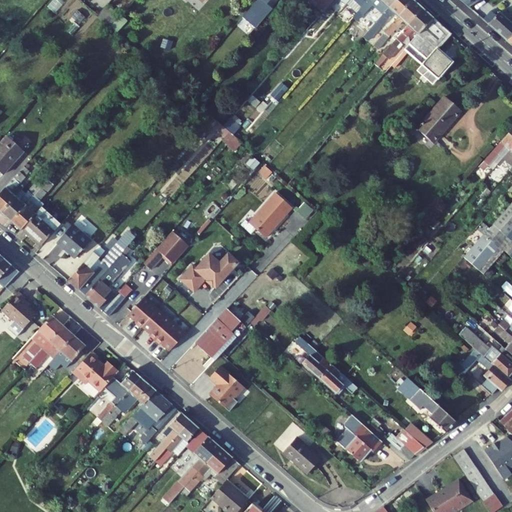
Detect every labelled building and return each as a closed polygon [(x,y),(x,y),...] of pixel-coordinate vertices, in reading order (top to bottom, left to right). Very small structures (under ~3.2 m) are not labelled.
[(257,0),(242,18),(246,21),(255,28),(272,9),(268,5),(271,0),(257,0)] [(272,9),(279,0),(271,0),(268,5),(272,9)] [(309,0),(323,11),(324,11),(333,0),(309,0)] [(337,3),(333,0),(324,11),(327,14),(337,3)] [(367,10),(372,5),(383,15),(395,0),(368,0),(362,7),(360,10),(364,13),(367,10)] [(367,33),(363,37),(368,41),(394,12),(398,17),(412,0),(395,0),(383,15),(378,20),(367,33)] [(373,46),(378,49),(403,21),(408,25),(422,9),(413,0),(412,0),(398,17),(373,46)] [(367,10),(378,20),(383,15),(372,5),(367,10)] [(120,17),(106,6),(98,16),(99,17),(111,27),(120,17)] [(422,9),(408,25),(396,39),(401,43),(413,30),(418,35),(432,18),(422,9)] [(72,16),(80,23),(85,18),(77,11),(72,16)] [(363,14),(359,11),(353,17),(358,20),(363,14)] [(507,41),(511,36),(511,21),(510,22),(500,13),(489,25),(507,41)] [(117,33),(127,21),(121,15),(120,17),(111,27),(114,30),(117,33)] [(418,35),(405,50),(422,65),(417,71),(432,84),(443,72),(444,72),(447,72),(450,69),(450,66),(449,65),(452,62),(437,49),(450,34),(432,18),(418,35)] [(401,43),(396,39),(392,43),(399,49),(402,44),(401,43)] [(389,60),(399,49),(392,43),(374,64),(378,67),(387,58),(389,60)] [(277,101),(289,89),(282,82),(271,95),(277,101)] [(433,142),(460,111),(445,98),(418,129),(433,142)] [(230,132),(233,135),(238,129),(228,121),(223,126),(230,132)] [(511,129),(483,162),(488,165),(498,154),(503,159),(511,148),(511,129)] [(234,151),(241,143),(233,135),(230,132),(223,140),(227,145),(234,151)] [(0,160),(15,143),(8,137),(0,145),(0,160)] [(189,146),(195,152),(204,142),(198,137),(189,146)] [(224,149),(227,145),(223,140),(219,145),(224,149)] [(24,151),(15,143),(0,160),(0,172),(3,175),(24,151)] [(511,167),(511,148),(503,159),(511,167)] [(498,154),(488,165),(493,170),(503,159),(498,154)] [(259,163),(253,157),(247,164),(254,170),(259,163)] [(483,171),(488,165),(483,162),(479,167),(483,171)] [(25,166),(0,194),(0,211),(1,213),(22,189),(17,186),(25,177),(24,176),(29,171),(25,166)] [(266,179),(271,174),(264,167),(259,173),(266,179)] [(23,228),(36,213),(45,203),(41,199),(60,177),(55,172),(48,180),(42,187),(11,221),(21,230),(23,228)] [(48,180),(45,177),(39,184),(42,187),(48,180)] [(42,187),(39,184),(36,182),(27,194),(22,189),(1,213),(11,221),(42,187)] [(484,199),(491,192),(486,188),(480,196),(484,199)] [(266,238),(293,208),(276,193),(249,222),(266,238)] [(167,200),(161,195),(153,205),(159,210),(167,200)] [(511,201),(464,258),(484,275),(494,263),(505,252),(511,258),(511,201)] [(315,211),(305,202),(299,210),(308,218),(315,211)] [(387,224),(398,212),(392,206),(381,218),(387,224)] [(36,213),(23,228),(42,245),(55,230),(36,213)] [(58,242),(76,258),(91,240),(73,225),(58,242)] [(79,290),(86,296),(123,254),(122,253),(136,237),(128,231),(102,262),(98,259),(100,256),(94,251),(68,281),(79,290)] [(173,231),(144,263),(151,270),(163,257),(164,255),(172,262),(188,244),(173,231)] [(190,246),(188,244),(172,262),(164,255),(163,257),(172,266),(190,246)] [(105,251),(99,246),(94,251),(100,256),(105,251)] [(125,256),(131,249),(128,247),(123,254),(125,256)] [(131,262),(125,256),(123,254),(86,296),(85,296),(86,297),(100,281),(113,293),(99,308),(102,311),(117,293),(109,287),(131,262)] [(216,287),(237,263),(228,255),(220,264),(210,255),(208,257),(207,257),(206,257),(203,261),(203,262),(203,263),(198,268),(194,265),(181,279),(195,291),(206,278),(209,280),(208,281),(213,285),(214,285),(216,287)] [(0,282),(6,287),(19,272),(1,256),(0,256),(0,282)] [(469,268),(471,266),(465,260),(460,267),(464,270),(467,266),(469,268)] [(279,274),(273,269),(268,274),(273,279),(279,274)] [(86,297),(99,308),(113,293),(100,281),(86,297)] [(119,292),(125,298),(132,290),(125,285),(119,292)] [(26,299),(18,292),(4,308),(2,310),(15,322),(10,327),(16,332),(19,332),(23,328),(23,329),(37,314),(23,302),(26,299)] [(109,316),(125,298),(119,292),(117,293),(102,311),(109,316)] [(431,307),(438,300),(432,295),(426,302),(431,307)] [(142,327),(158,309),(144,297),(128,315),(136,322),(136,323),(141,328),(142,327)] [(262,321),(271,311),(265,306),(254,317),(250,322),(254,326),(261,319),(262,321)] [(150,335),(155,340),(172,321),(158,309),(142,327),(150,334),(150,335)] [(221,354),(246,327),(239,321),(227,309),(195,343),(214,360),(221,354)] [(239,321),(246,327),(250,322),(254,317),(248,311),(239,321)] [(497,314),(492,319),(499,325),(511,336),(511,323),(510,326),(503,319),(503,320),(497,314)] [(30,363),(63,326),(51,316),(32,337),(38,341),(24,357),(30,363)] [(172,321),(155,340),(161,345),(162,344),(170,351),(186,334),(172,321)] [(404,330),(409,334),(415,326),(411,322),(404,330)] [(511,336),(499,325),(494,331),(509,344),(505,349),(511,355),(511,336)] [(54,358),(74,337),(63,326),(30,363),(36,369),(49,354),(54,358)] [(475,349),(508,378),(511,373),(511,355),(505,349),(502,346),(498,351),(493,346),(491,349),(486,345),(466,327),(459,335),(475,349)] [(314,349),(318,344),(306,333),(302,338),(314,349)] [(73,361),(85,347),(74,337),(54,358),(41,373),(46,376),(61,360),(66,355),(71,359),(73,361)] [(319,378),(331,364),(314,349),(302,338),(300,337),(295,342),(310,355),(303,364),(319,378)] [(466,353),(469,350),(463,344),(460,348),(466,353)] [(488,379),(482,386),(491,394),(497,388),(501,391),(510,380),(508,378),(475,349),(460,366),(466,371),(477,359),(489,370),(484,376),(488,379)] [(119,371),(108,362),(108,361),(104,366),(102,364),(98,364),(101,362),(97,359),(98,357),(92,352),(73,372),(86,384),(89,381),(101,392),(119,371)] [(66,355),(61,360),(66,365),(71,359),(66,355)] [(466,371),(460,366),(456,362),(451,367),(461,377),(466,371)] [(336,392),(348,379),(331,364),(319,378),(336,393),(336,392)] [(212,375),(236,397),(244,387),(220,366),(212,375)] [(98,426),(102,421),(141,378),(133,370),(121,384),(124,387),(116,397),(109,404),(103,398),(91,411),(97,417),(93,422),(98,426)] [(212,375),(210,378),(220,386),(217,389),(216,388),(210,395),(229,412),(238,402),(234,399),(236,397),(212,375)] [(125,414),(138,399),(144,404),(156,391),(141,378),(102,421),(108,427),(121,412),(123,413),(124,413),(125,414)] [(429,417),(443,432),(446,432),(456,421),(407,378),(401,385),(411,393),(407,397),(410,399),(420,409),(424,405),(433,413),(429,417)] [(358,388),(348,379),(336,392),(339,394),(345,387),(352,394),(358,388)] [(124,387),(121,384),(112,393),(116,397),(124,387)] [(407,397),(411,393),(401,385),(398,388),(407,397)] [(172,406),(172,405),(156,391),(144,404),(141,407),(157,422),(159,420),(172,406)] [(176,410),(172,406),(159,420),(164,424),(176,410)] [(511,434),(511,409),(500,421),(511,435),(511,434)] [(170,427),(173,429),(149,457),(155,462),(190,421),(181,413),(170,427)] [(340,445),(360,462),(371,450),(373,452),(382,442),(352,415),(345,423),(345,427),(347,429),(334,444),(338,447),(340,445)] [(137,422),(132,417),(120,431),(125,435),(137,422)] [(381,424),(375,419),(372,423),(378,428),(381,424)] [(176,448),(181,453),(188,444),(187,442),(199,429),(190,421),(155,462),(160,466),(173,451),(176,448)] [(425,448),(433,442),(412,423),(405,430),(425,448)] [(149,441),(157,432),(157,431),(151,426),(141,437),(147,443),(149,441)] [(320,434),(325,437),(330,431),(326,427),(320,434)] [(221,447),(201,430),(187,447),(200,458),(173,487),(180,493),(180,492),(221,447)] [(425,448),(405,430),(398,439),(404,445),(400,451),(410,460),(415,455),(416,456),(425,448)] [(153,444),(154,445),(162,436),(157,432),(149,441),(153,444)] [(315,439),(320,443),(325,437),(320,434),(315,439)] [(387,439),(400,451),(404,445),(398,439),(392,434),(387,439)] [(314,467),(321,459),(296,437),(290,445),(314,467)] [(9,452),(16,454),(20,440),(13,438),(9,452)] [(314,467),(290,445),(283,452),(308,473),(314,467)] [(223,484),(240,464),(221,447),(180,492),(186,498),(202,478),(205,481),(211,474),(223,484)] [(468,455),(464,449),(452,457),(456,463),(468,455)] [(471,461),(468,455),(456,463),(460,468),(471,461)] [(475,466),(471,461),(460,468),(464,474),(475,466)] [(479,472),(475,466),(464,474),(468,480),(479,472)] [(168,468),(153,487),(159,492),(174,473),(168,468)] [(483,477),(479,472),(468,480),(471,485),(483,477)] [(487,483),(483,477),(471,485),(475,491),(487,483)] [(454,511),(472,501),(458,480),(449,486),(447,489),(444,491),(443,489),(426,500),(433,511),(454,511)] [(226,481),(212,497),(228,511),(237,511),(245,503),(248,500),(226,481)] [(490,489),(487,483),(475,491),(479,496),(490,489)] [(494,494),(490,489),(479,496),(483,502),(494,494)] [(487,508),(498,500),(494,494),(483,502),(487,508)] [(493,511),(502,506),(498,500),(487,508),(489,511),(493,511)] [(240,511),(247,505),(245,503),(237,511),(240,511)] [(262,511),(252,503),(244,511),(262,511)]
